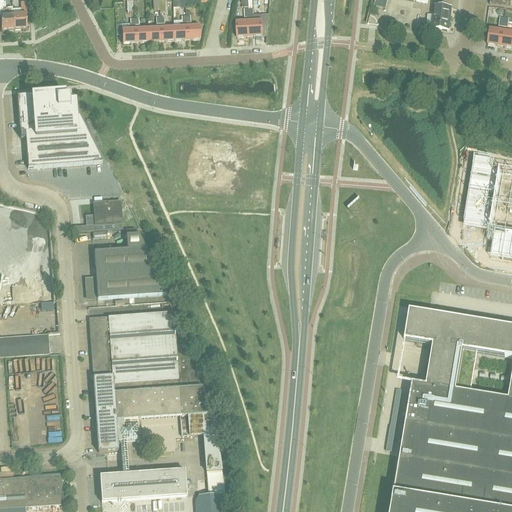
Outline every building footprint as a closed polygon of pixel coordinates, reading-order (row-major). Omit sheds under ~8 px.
[(12,7),(3,8),(2,0),(0,0),(0,17),(1,31),(14,30),(13,15),(12,15),(12,14),(12,7)] [(185,8),(185,4),(184,0),(171,0),(172,9),(185,8)] [(382,9),(384,0),(376,0),(375,6),(382,9)] [(25,14),(29,14),(29,2),(22,3),(23,15),(20,15),(20,14),(12,14),(12,15),(13,15),(14,30),(26,29),(25,14)] [(432,29),(449,31),(452,8),(434,6),(432,29)] [(186,28),(186,24),(186,17),(182,17),(182,25),(179,25),(179,28),(173,29),(174,42),(187,41),(186,28)] [(511,33),(507,33),(509,19),(504,18),(503,27),(503,32),(500,47),(511,48),(511,33)] [(249,23),(250,38),(263,37),(262,22),(249,23)] [(237,39),(250,38),(249,23),(236,24),(237,39)] [(186,28),(187,41),(200,40),(199,27),(186,28)] [(148,43),(161,42),(160,29),(148,30),(148,43)] [(161,42),(174,42),(173,29),(160,29),(161,42)] [(135,44),(148,43),(148,30),(135,31),(135,44)] [(500,47),(503,32),(490,30),(487,45),(500,47)] [(122,44),(135,44),(135,31),(122,31),(122,44)] [(28,169),(102,164),(77,115),(74,115),(74,105),(69,105),(68,99),(63,99),(63,96),(43,97),(43,95),(17,97),(20,135),(25,134),(28,169)] [(511,174),(499,172),(498,175),(493,174),(495,164),(487,163),(478,214),(465,212),(463,224),(490,229),(489,233),(505,236),(501,261),(511,262),(511,174)] [(75,235),(122,231),(120,203),(94,205),(95,227),(86,227),(86,228),(75,229),(75,235)] [(166,296),(146,249),(136,230),(125,230),(127,251),(94,253),(95,280),(85,280),(87,300),(97,299),(97,301),(166,296)] [(428,363),(427,370),(429,371),(427,387),(413,385),(391,511),(511,511),(511,328),(410,312),(405,342),(433,346),(431,363),(428,363)] [(89,320),(98,453),(118,452),(117,444),(139,442),(137,420),(180,417),(182,438),(203,436),(206,473),(221,472),(216,428),(173,314),(89,320)] [(0,339),(0,359),(49,356),(48,336),(0,339)] [(101,503),(106,503),(112,508),(113,506),(119,511),(127,501),(186,497),(184,472),(137,475),(132,470),(122,471),(123,476),(100,478),(101,503)] [(0,511),(63,511),(63,506),(62,490),(62,484),(62,482),(62,475),(42,477),(20,479),(0,479),(0,511)] [(223,511),(223,495),(198,496),(195,504),(195,511),(223,511)]
